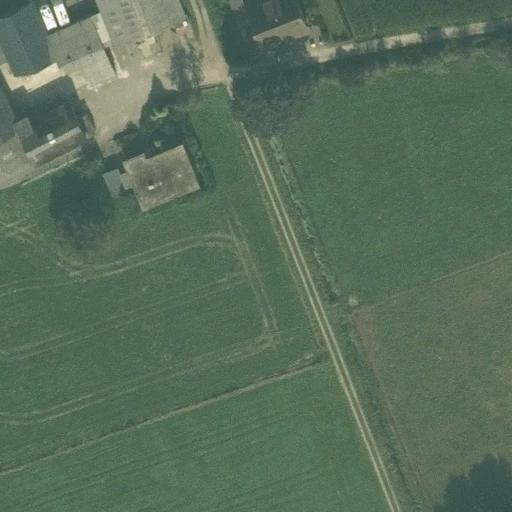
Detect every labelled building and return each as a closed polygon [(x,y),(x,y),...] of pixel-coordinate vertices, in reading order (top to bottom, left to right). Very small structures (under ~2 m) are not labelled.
[(48,31),(34,0),(26,0),(0,11),(0,31),(18,70),(58,55),(59,55),(48,31)] [(0,0),(0,11),(26,0),(0,0)] [(102,0),(117,37),(184,11),(179,0),(102,0)] [(264,22),(271,40),(308,26),(297,0),(248,0),(258,24),(264,22)] [(92,12),(48,31),(59,55),(58,55),(62,65),(79,57),(90,81),(116,70),(92,12)] [(265,43),(271,40),(264,22),(258,24),(265,43)] [(0,135),(22,124),(22,123),(0,80),(0,135)] [(70,98),(22,123),(22,124),(38,157),(87,132),(78,114),(70,98)] [(87,110),(78,114),(87,132),(96,127),(87,110)] [(38,157),(22,124),(0,135),(0,158),(1,161),(7,173),(38,157)] [(135,180),(144,202),(199,180),(183,140),(146,155),(144,149),(126,156),(135,180)] [(116,160),(126,184),(135,180),(126,156),(116,160)]
